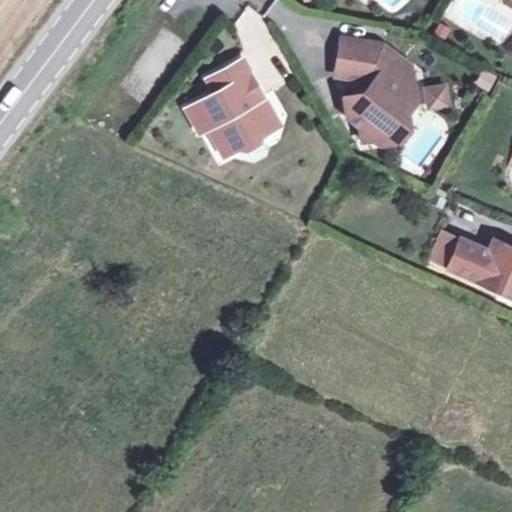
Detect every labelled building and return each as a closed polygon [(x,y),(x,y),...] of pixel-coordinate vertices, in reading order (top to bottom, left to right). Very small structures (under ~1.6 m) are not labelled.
[(383,39),(344,34),(338,69),(368,73),(375,78),(363,95),(356,89),(346,93),(348,111),(361,120),(363,135),(382,133),(383,136),(400,134),(411,119),(409,107),(420,91),(419,80),(409,73),(417,60),(383,39)] [(252,70),(244,56),(210,75),(219,89),(189,106),(202,129),(210,124),(226,151),(242,142),(249,145),(262,137),(265,129),(274,123),(267,112),(273,108),(264,92),(260,93),(249,73),(252,70)] [(481,68),(475,84),(489,90),(496,73),(481,68)] [(449,82),(423,84),(424,109),(451,107),(449,82)] [(280,120),(273,108),(267,112),(274,123),(280,120)] [(460,237),(447,266),(511,293),(511,245),(492,237),(487,248),(460,237)]
